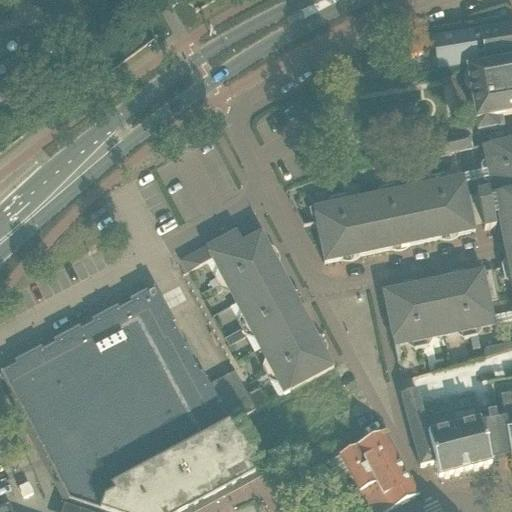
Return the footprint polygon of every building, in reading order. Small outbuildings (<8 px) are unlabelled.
[(21,0),(22,1),(33,3),(54,32),(69,52),(88,39),(80,27),(73,18),(83,11),(75,0),(21,0)] [(511,25),(431,40),(436,74),(471,68),(511,60),(511,25)] [(511,60),(471,68),(471,70),(466,71),(476,132),(502,127),(501,117),(511,115),(511,60)] [(0,85),(0,111),(0,112),(28,92),(15,74),(0,85)] [(470,150),(470,149),(467,135),(441,141),(444,156),(470,150)] [(492,166),(479,168),(481,174),(481,175),(482,181),(495,179),(499,197),(499,201),(499,202),(501,207),(502,213),(505,227),(506,231),(509,247),(511,261),(511,264),(500,267),(501,269),(501,270),(502,274),(503,280),(511,278),(511,316),(511,317),(511,323),(511,141),(488,147),(492,166)] [(449,181),(442,176),(435,178),(447,234),(455,232),(456,237),(474,234),(473,228),(471,218),(466,198),(462,178),(449,181)] [(424,186),(412,189),(424,244),(440,241),(439,236),(447,234),(435,178),(429,179),(424,186)] [(393,187),(386,188),(398,244),(406,243),(407,248),(424,244),(412,189),(400,191),(393,187)] [(375,196),(362,199),(374,255),(391,251),(390,246),(398,244),(386,188),(380,189),(375,196)] [(487,194),(466,198),(471,218),(480,216),(482,226),(483,232),(495,229),(493,221),(490,208),(489,204),(487,194)] [(350,202),(343,197),(337,198),(348,255),(356,253),(357,258),(374,255),(362,199),(350,202)] [(337,198),(330,200),(325,207),(309,210),(310,217),(314,216),(324,265),(342,261),(341,257),(348,255),(337,198)] [(269,250),(261,235),(260,234),(253,238),(247,227),(180,263),(187,275),(217,259),(226,275),(214,281),(217,287),(268,260),(265,253),(269,250)] [(268,260),(217,287),(220,293),(232,287),(240,303),(285,280),(276,265),(272,267),(268,260)] [(465,281),(457,283),(469,339),(476,338),(473,326),(492,322),(492,321),(488,303),(497,302),(490,272),(482,274),(482,273),(465,276),(464,276),(465,281)] [(285,280),(240,303),(249,320),(238,326),(241,331),(292,304),(288,297),(293,295),(285,280)] [(448,280),(432,283),(442,332),(460,328),(463,341),(469,339),(457,283),(450,285),(449,280),(448,280)] [(416,292),(408,293),(420,350),(426,349),(424,336),(442,332),(432,283),(416,287),(415,287),(416,292)] [(399,290),(382,294),(392,343),(393,343),(411,339),(413,351),(420,350),(408,293),(400,295),(399,290)] [(205,388),(154,292),(0,374),(0,375),(68,502),(98,511),(186,511),(263,471),(251,447),(238,421),(254,412),(234,373),(205,388)] [(296,311),(292,304),(241,331),(244,337),(256,331),(264,348),(308,324),(300,309),(296,311)] [(308,324),(264,348),(273,364),(262,370),(265,376),(316,349),(312,342),(317,340),(308,324)] [(511,344),(484,350),(482,360),(482,361),(511,350),(511,344)] [(316,349),(265,376),(268,382),(279,376),(289,393),(333,370),(324,354),(320,356),(316,349)] [(416,391),(403,395),(400,396),(420,469),(434,465),(438,479),(491,465),(490,463),(510,458),(511,465),(511,464),(511,395),(500,397),(504,421),(496,422),(495,413),(486,415),(487,423),(480,425),(475,407),(424,420),(416,391)] [(384,432),(380,435),(340,455),(358,491),(347,496),(347,497),(325,508),(326,511),(349,511),(365,504),(369,511),(389,511),(418,497),(384,432)]
